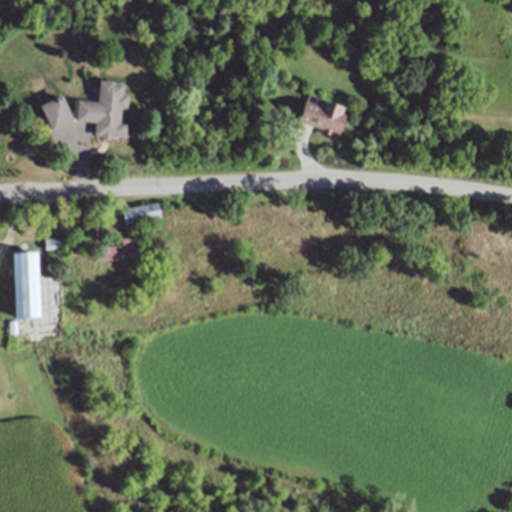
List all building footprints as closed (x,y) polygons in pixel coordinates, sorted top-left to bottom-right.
[(126,96),(125,109),(120,109),(120,123),(126,123),(125,137),(111,137),(111,141),(102,140),(102,137),(92,137),(93,123),(76,122),(77,102),(97,103),(98,82),(122,83),(121,95),(126,96)] [(72,120),(52,131),(38,106),(59,95),(72,120)] [(298,120),(305,101),(321,106),(323,101),(344,108),(343,112),(346,113),(338,134),(298,120)] [(121,208),(156,200),(160,217),(124,224),(121,208)] [(43,237),(86,234),(87,246),(44,249),(43,237)] [(92,239),(135,236),(137,258),(95,261),(94,254),(93,254),(92,239)] [(8,248),(33,247),(36,313),(11,314),(8,248)] [(7,321),(17,321),(17,333),(8,333),(7,321)]
